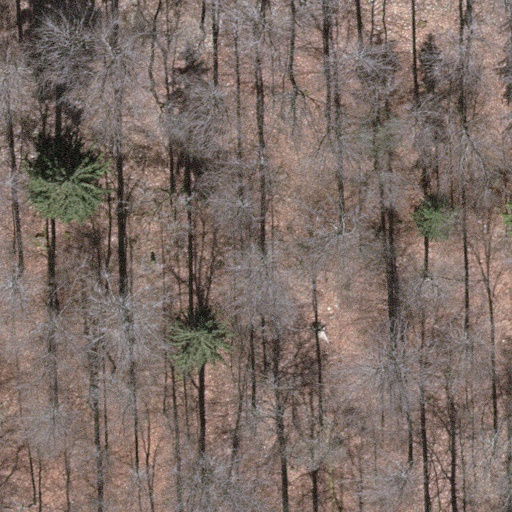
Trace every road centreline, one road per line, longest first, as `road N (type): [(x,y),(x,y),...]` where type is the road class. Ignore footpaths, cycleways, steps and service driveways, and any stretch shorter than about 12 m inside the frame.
road 1 (track): [(0,116),(379,187),(511,149)]
road 2 (track): [(118,0),(0,28)]
